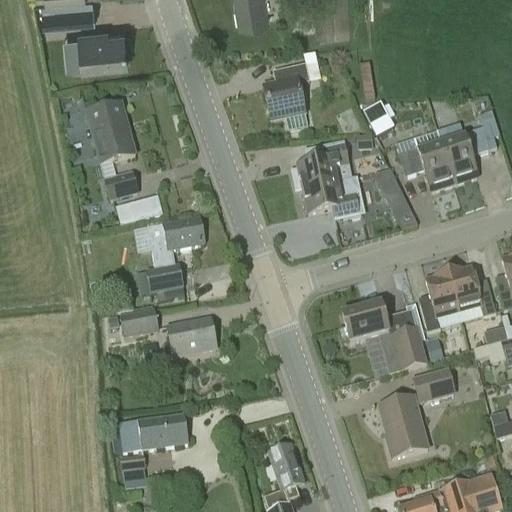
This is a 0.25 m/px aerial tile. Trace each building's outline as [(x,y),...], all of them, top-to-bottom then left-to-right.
[(280,9),(278,0),(233,0),(239,30),(266,26),(264,11),(280,9)] [(67,29),(94,27),(94,10),(66,13),(42,15),(42,25),(66,23),(67,29)] [(127,68),(124,36),(96,39),(96,35),(78,38),(81,73),(127,68)] [(274,85),(262,88),(264,98),(270,127),(284,125),(286,134),(306,129),(304,120),(297,90),(321,85),(317,68),(273,78),(274,85)] [(381,107),(365,115),(378,138),(393,130),(381,107)] [(100,171),(112,168),(135,162),(129,137),(124,138),(117,110),(86,119),(100,171)] [(464,143),(441,151),(454,191),(477,183),(470,163),(490,156),(490,155),(482,133),(462,140),(464,143)] [(454,191),(441,151),(437,137),(415,144),(419,155),(398,162),(405,183),(424,177),(432,199),(454,191)] [(296,171),(301,196),(337,188),(334,176),(350,172),(344,148),(318,153),(320,166),(296,171)] [(132,180),(116,184),(104,187),(109,207),(136,199),(132,180)] [(355,197),(340,201),(337,188),(301,196),(307,220),(331,215),(334,228),(360,222),(355,197)] [(136,207),(115,213),(120,231),(141,225),(136,207)] [(163,230),(163,228),(146,232),(154,273),(144,275),(149,299),(183,292),(179,269),(174,270),(171,255),(202,250),(198,225),(198,224),(163,230)] [(511,261),(502,265),(508,286),(496,289),(504,317),(511,315),(511,261)] [(488,291),(477,294),(471,273),(448,279),(459,318),(480,312),(483,323),(496,319),(488,291)] [(432,307),(420,310),(428,338),(441,335),(440,332),(438,324),(459,318),(448,279),(426,285),(430,299),(432,307)] [(389,339),(381,310),(342,320),(350,349),(389,339)] [(123,345),(159,338),(154,315),(119,321),(123,345)] [(210,325),(167,334),(173,363),(216,354),(210,325)] [(417,335),(394,341),(400,363),(386,367),(389,378),(426,368),(417,335)] [(511,368),(511,349),(502,352),(505,365),(507,370),(511,368)] [(454,400),(448,377),(413,386),(420,409),(454,400)] [(379,413),(388,448),(387,449),(392,466),(428,455),(414,403),(379,413)] [(183,422),(118,431),(119,459),(188,454),(183,422)] [(496,445),(511,440),(511,427),(508,428),(493,433),(496,445)] [(265,461),(279,499),(305,489),(291,451),(265,461)] [(142,459),(119,463),(121,477),(144,473),(142,459)] [(497,511),(490,486),(469,493),(468,489),(414,505),(416,511),(411,511),(497,511)] [(290,511),(290,509),(288,510),(284,499),(270,504),(272,511),(290,511)]
